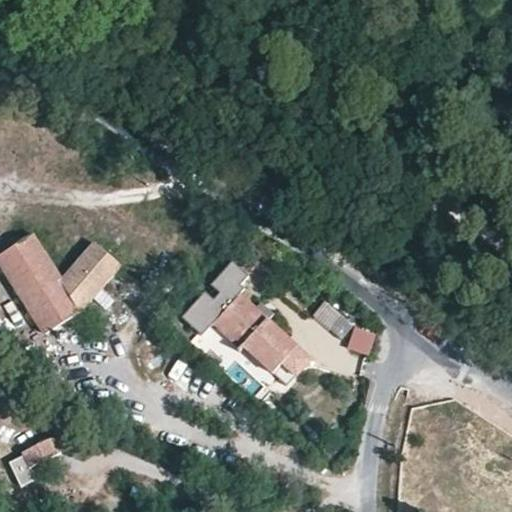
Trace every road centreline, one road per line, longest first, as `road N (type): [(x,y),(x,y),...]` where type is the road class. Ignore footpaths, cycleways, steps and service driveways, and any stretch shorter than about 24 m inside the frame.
road 1 (residential): [(0,43),(416,330)]
road 2 (residential): [(373,511),(378,406),(416,330)]
